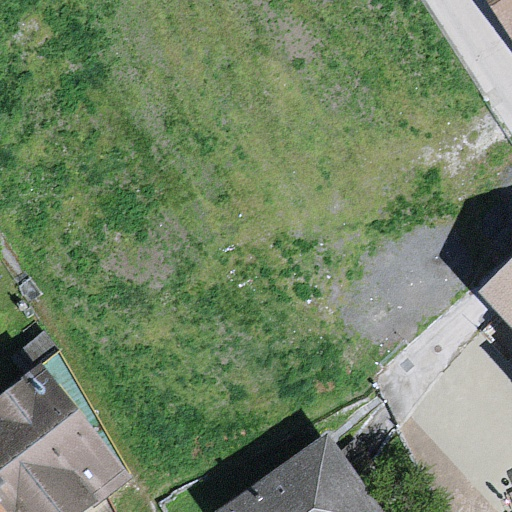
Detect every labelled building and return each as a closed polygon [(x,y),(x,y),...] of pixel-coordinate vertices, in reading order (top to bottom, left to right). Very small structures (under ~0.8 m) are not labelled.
[(511,0),(484,0),(511,41),(511,0)] [(511,273),(482,300),(511,333),(511,273)] [(45,333),(11,358),(23,374),(57,349),(45,333)] [(46,373),(0,408),(0,501),(8,511),(99,511),(135,485),(46,373)] [(378,511),(328,440),(226,511),(378,511)] [(8,511),(0,501),(0,511),(8,511)]
